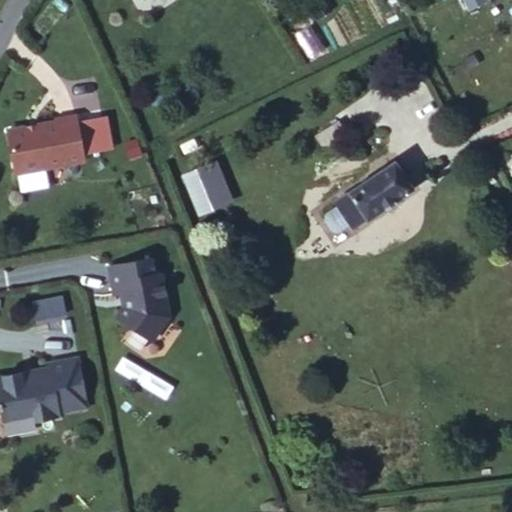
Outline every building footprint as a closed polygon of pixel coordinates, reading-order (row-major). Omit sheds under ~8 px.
[(0,129),(5,163),(72,150),(65,107),(45,110),(46,112),(0,118),(0,129)] [(309,141),(333,126),(324,110),(299,124),(309,141)] [(322,190),(324,196),(336,216),(337,219),(402,177),(384,148),(322,190)] [(202,216),(220,208),(206,176),(189,185),(202,216)] [(336,216),(324,196),(307,206),(314,222),(318,225),(336,216)] [(105,309),(141,333),(158,308),(151,265),(143,266),(140,249),(97,258),(102,286),(110,284),(112,299),(105,309)] [(50,400),(78,395),(71,345),(41,350),(41,358),(18,362),(17,358),(0,362),(0,406),(26,401),(27,409),(50,404),(50,400)]
